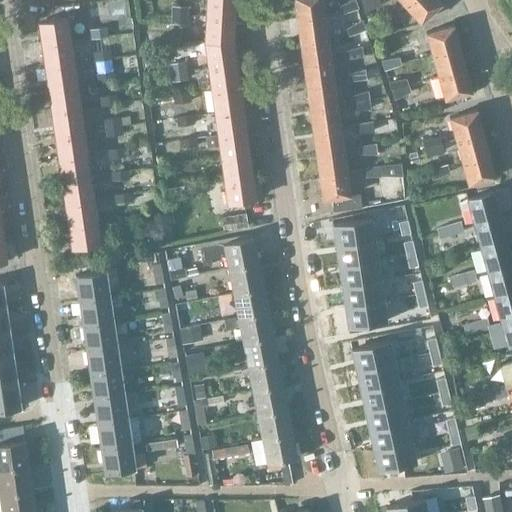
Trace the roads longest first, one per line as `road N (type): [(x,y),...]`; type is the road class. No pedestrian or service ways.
road 1 (residential): [(343,511),(295,252),(271,0)]
road 2 (residential): [(0,21),(70,511)]
road 3 (residential): [(469,0),(511,129)]
